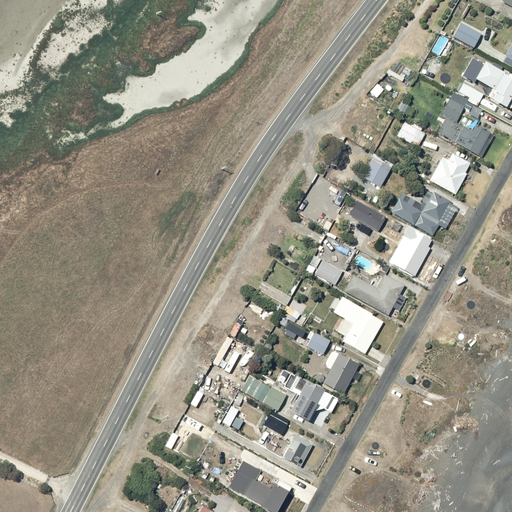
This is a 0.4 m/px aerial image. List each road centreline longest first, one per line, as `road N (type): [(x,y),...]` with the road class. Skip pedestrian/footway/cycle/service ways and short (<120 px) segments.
road 1 (trunk): [(69,511),(244,180),(376,0)]
road 2 (trunk): [(330,0),(175,228),(22,511)]
road 3 (residential): [(305,511),(511,146)]
